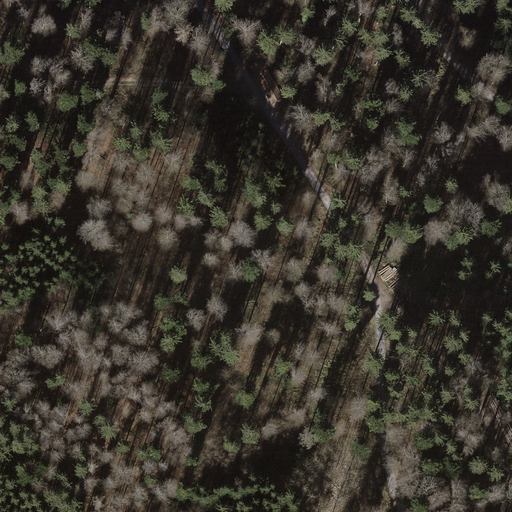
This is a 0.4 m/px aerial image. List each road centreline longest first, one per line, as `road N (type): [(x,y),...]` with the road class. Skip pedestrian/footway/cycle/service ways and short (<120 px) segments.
road 1 (track): [(401,511),(383,427),(376,286),(350,231),(196,0)]
road 2 (track): [(0,50),(74,79),(254,91)]
road 3 (track): [(511,114),(451,53),(418,0)]
